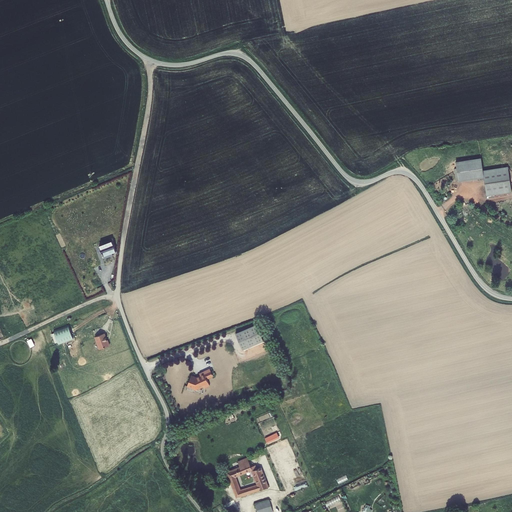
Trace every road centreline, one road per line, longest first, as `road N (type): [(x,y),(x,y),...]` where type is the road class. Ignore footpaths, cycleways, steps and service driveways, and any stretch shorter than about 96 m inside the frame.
road 1 (unclassified): [(511,298),(481,284),(410,174),(352,180),(244,56),(153,61),(121,36),(106,0)]
road 2 (unclassified): [(117,294),(166,414),(165,462),(201,511)]
road 3 (track): [(117,294),(149,59)]
